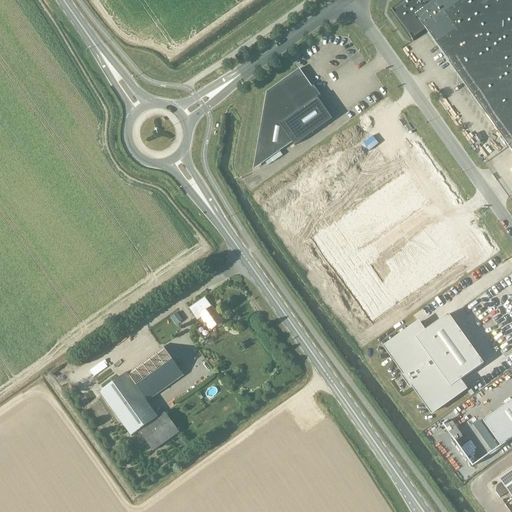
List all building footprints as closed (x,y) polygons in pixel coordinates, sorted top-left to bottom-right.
[(511,144),(511,0),(409,0),(393,12),(411,38),(424,28),(508,147),(511,144)] [(294,146),(332,119),(317,98),(320,96),(313,86),(312,87),(299,69),(266,92),(254,162),(262,164),(292,143),(294,146)] [(387,113),(370,125),(382,141),(398,129),(387,113)] [(370,125),(356,134),(368,151),(382,141),(370,125)] [(398,129),(382,141),(393,158),(410,146),(398,129)] [(356,134),(343,144),(355,160),(368,151),(356,134)] [(382,141),(368,151),(380,167),(393,158),(382,141)] [(343,144),(329,154),(341,170),(355,160),(343,144)] [(368,151),(355,160),(366,177),(380,167),(368,151)] [(329,154),(316,163),(328,180),(341,170),(329,154)] [(355,160),(341,170),(353,186),(366,177),(355,160)] [(316,163),(302,173),(314,189),(328,180),(316,163)] [(341,170),(328,180),(339,196),(353,186),(341,170)] [(429,203),(406,171),(353,208),(375,241),(429,203)] [(302,173),(289,182),(301,199),(314,189),(302,173)] [(328,180),(314,189),(326,206),(339,196),(328,180)] [(289,182),(272,194),(284,211),(301,199),(289,182)] [(314,189),(301,199),(312,215),(326,206),(314,189)] [(301,199),(284,211),(296,227),(312,215),(301,199)] [(353,208),(338,219),(361,251),(375,241),(353,208)] [(368,260),(361,251),(338,219),(312,238),(341,279),(368,260)] [(439,276),(467,257),(442,221),(414,241),(439,276)] [(426,286),(439,276),(414,241),(401,250),(426,286)] [(413,295),(426,286),(401,250),(388,260),(413,295)] [(373,323),(399,305),(374,269),(368,260),(341,279),(373,323)] [(399,305),(413,295),(388,260),(374,269),(399,305)] [(211,330),(221,322),(204,297),(191,307),(199,318),(201,316),(211,330)] [(418,323),(385,347),(432,413),(466,389),(460,381),(484,364),(448,314),(424,331),(418,323)] [(145,401),(182,375),(162,347),(99,392),(130,436),(138,431),(152,451),(178,432),(164,412),(157,418),(145,401)] [(501,447),(511,438),(511,400),(483,421),(501,447)] [(511,469),(498,479),(511,498),(511,469)]
